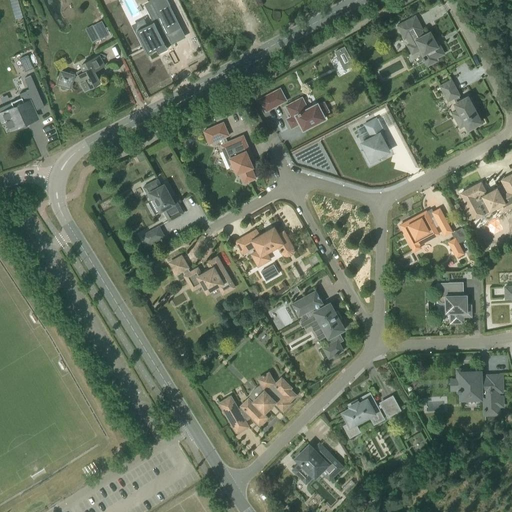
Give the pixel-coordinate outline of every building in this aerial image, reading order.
[(148,21),(138,25),(152,55),(161,51),(162,53),(171,48),(170,46),(176,44),(172,35),(185,29),(171,0),(164,0),(149,7),(158,25),(151,28),(148,21)] [(201,0),(200,1),(201,4),(204,10),(204,9),(211,22),(233,11),(234,13),(235,12),(246,6),(242,0),(201,0)] [(426,66),(428,65),(436,61),(435,58),(438,57),(439,57),(442,56),(442,55),(444,54),(443,52),(443,51),(441,47),(440,47),(439,45),(437,46),(430,32),(429,32),(430,33),(424,35),(422,30),(423,30),(415,16),(397,25),(396,25),(401,34),(404,40),(406,39),(408,44),(406,45),(412,55),(418,51),(426,66)] [(101,22),(93,26),(100,39),(108,35),(101,22)] [(345,69),(354,65),(345,46),(336,51),(345,69)] [(19,60),(24,72),(33,68),(27,56),(19,60)] [(58,84),(60,85),(60,86),(60,87),(60,88),(61,89),(62,90),(63,90),(64,90),(65,90),(66,90),(66,89),(67,89),(67,88),(68,87),(70,88),(72,80),(81,83),(85,91),(100,83),(94,71),(104,66),(99,56),(80,66),(84,73),(81,74),(75,77),(75,75),(62,71),(58,84)] [(20,98),(0,107),(0,117),(2,123),(5,121),(9,130),(17,127),(16,124),(30,119),(28,115),(34,112),(33,111),(43,107),(30,76),(23,79),(28,90),(18,94),(20,98)] [(440,86),(448,102),(454,99),(455,102),(453,103),(457,110),(452,112),(455,119),(460,128),(464,125),(468,131),(475,128),(474,126),(480,122),(480,123),(481,122),(471,103),(473,102),(469,95),(460,99),(459,96),(459,95),(451,80),(440,86)] [(280,90),(261,100),(266,110),(285,101),(280,90)] [(300,123),(301,125),(304,130),(325,119),(322,114),(327,111),(323,104),(318,107),(317,105),(307,110),(301,99),(287,107),(292,117),(288,120),(292,127),(300,123)] [(389,152),(383,140),(386,138),(376,119),(365,125),(372,138),(362,143),(367,154),(365,156),(370,165),(379,160),(378,158),(389,152)] [(223,123),(204,131),(208,140),(209,145),(221,139),(223,144),(220,146),(230,169),(234,167),(237,175),(239,174),(243,184),(256,179),(251,168),(253,167),(251,161),(254,160),(251,153),(243,136),(228,142),(225,137),(229,135),(223,123)] [(481,183),(461,193),(465,202),(472,214),(474,219),(483,215),(484,218),(486,219),(487,220),(489,220),(491,219),(492,217),(493,216),(493,214),(493,213),(491,210),(499,206),(502,212),(507,209),(511,206),(511,174),(501,180),(506,188),(508,193),(501,196),(497,188),(487,194),(485,192),(485,191),(481,183)] [(183,213),(177,202),(174,203),(164,185),(161,186),(157,179),(143,187),(151,201),(153,200),(160,212),(163,210),(169,221),(183,213)] [(426,211),(400,225),(414,251),(420,248),(419,245),(439,234),(435,228),(440,225),(445,235),(452,231),(440,209),(433,212),(432,209),(427,212),(426,211)] [(159,226),(142,235),(148,246),(165,237),(159,226)] [(293,247),(293,246),(289,240),(284,231),(279,234),(274,227),(271,229),(272,230),(268,232),(267,231),(258,237),(255,231),(256,231),(256,230),(236,242),(243,254),(254,248),(256,250),(250,254),(257,267),(271,260),(268,253),(277,248),(281,253),(282,255),(285,257),(288,257),(290,256),(291,255),(292,254),(293,253),(293,251),(294,250),(293,248),(293,247)] [(456,237),(447,242),(456,259),(465,254),(456,237)] [(181,256),(170,263),(177,274),(183,271),(185,276),(189,283),(189,282),(194,280),(198,286),(197,287),(198,287),(202,285),(207,293),(219,286),(223,294),(234,287),(217,257),(207,263),(211,269),(201,275),(198,268),(190,273),(188,268),(181,256)] [(274,265),(261,272),(266,281),(279,274),(274,265)] [(440,303),(442,303),(442,304),(446,304),(446,313),(450,313),(450,323),(454,323),(460,323),(463,323),(463,317),(471,316),(471,305),(467,305),(467,295),(463,295),(462,283),(449,283),(441,284),(441,296),(440,297),(438,298),(438,300),(438,302),(440,303)] [(492,299),(502,299),(502,288),(492,288),(492,299)] [(323,348),(329,358),(330,358),(330,359),(338,354),(338,353),(343,351),(339,342),(343,340),(339,332),(344,329),(345,329),(340,320),(342,319),(337,311),(335,312),(330,303),(329,303),(330,303),(322,308),(320,304),(322,303),(315,291),(293,303),(292,304),(299,316),(300,316),(299,315),(302,314),(304,318),(301,319),(302,322),(301,323),(303,326),(304,326),(306,328),(317,322),(329,345),(324,348),(324,347),(323,348)] [(472,370),(458,370),(458,380),(460,380),(461,389),(458,390),(458,392),(461,391),(461,399),(471,398),(482,398),(483,416),(501,416),(500,408),(503,408),(502,395),(500,396),(500,393),(502,393),(501,377),(487,378),(480,378),(480,372),(472,372),(472,370)] [(248,399),(241,406),(241,407),(238,410),(231,397),(219,403),(237,433),(248,427),(244,419),(250,415),(259,425),(261,424),(262,423),(263,422),(264,421),(265,420),(266,419),(267,417),(263,414),(264,413),(275,402),(276,403),(283,411),(290,403),(289,402),(296,395),(290,389),(291,388),(281,378),(275,384),(274,384),(275,383),(269,373),(264,375),(262,376),(263,376),(258,379),(261,384),(258,385),(256,387),(253,390),(251,392),(250,395),(248,399)] [(374,425),(384,419),(370,393),(362,398),(363,401),(359,404),(358,402),(350,406),(351,408),(343,412),(349,424),(345,426),(349,435),(350,437),(360,431),(356,425),(370,418),(374,425)] [(386,412),(388,417),(400,411),(392,397),(381,403),(386,412)] [(342,467),(320,445),(314,450),(309,446),(297,458),(301,463),(294,470),(306,482),(313,475),(316,478),(322,472),(329,480),(342,467)]
